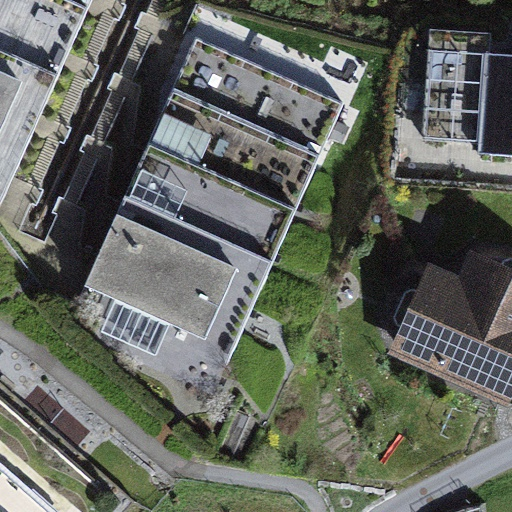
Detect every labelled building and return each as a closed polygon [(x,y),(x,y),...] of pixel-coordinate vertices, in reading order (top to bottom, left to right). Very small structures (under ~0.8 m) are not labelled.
[(0,0),(0,209),(5,212),(98,0),(0,0)] [(344,116),(203,54),(97,297),(238,358),(344,116)] [(511,197),(511,63),(479,61),(469,195),(511,197)] [(511,267),(484,265),(473,292),(444,280),(403,374),(511,420),(511,267)] [(0,511),(122,511),(0,397),(0,511)]
